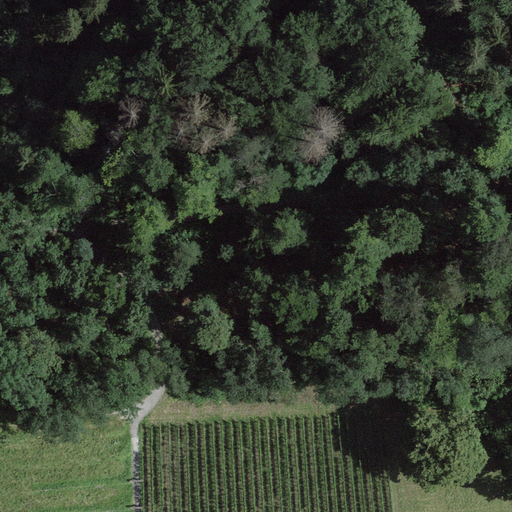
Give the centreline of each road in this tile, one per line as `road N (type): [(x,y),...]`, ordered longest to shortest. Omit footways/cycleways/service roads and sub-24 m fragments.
road 1 (track): [(0,225),(135,226),(387,187),(511,130)]
road 2 (track): [(64,226),(130,283),(155,329),(161,377),(134,438)]
